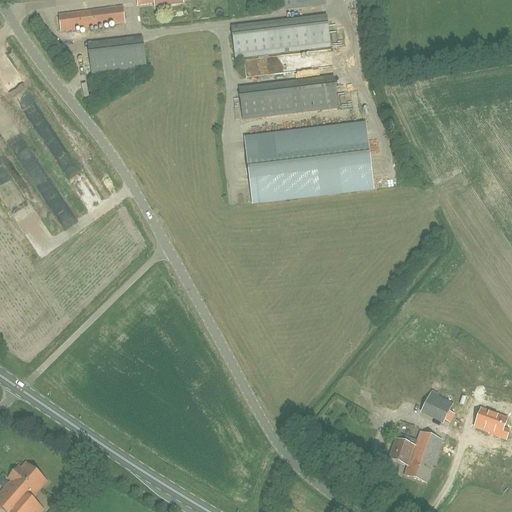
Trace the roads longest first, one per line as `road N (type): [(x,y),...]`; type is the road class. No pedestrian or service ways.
road 1 (unclassified): [(356,511),(281,448),(167,247)]
road 2 (unclassified): [(167,247),(127,177),(0,0)]
road 3 (primary): [(209,511),(20,389)]
road 4 (unclassified): [(20,389),(167,247)]
